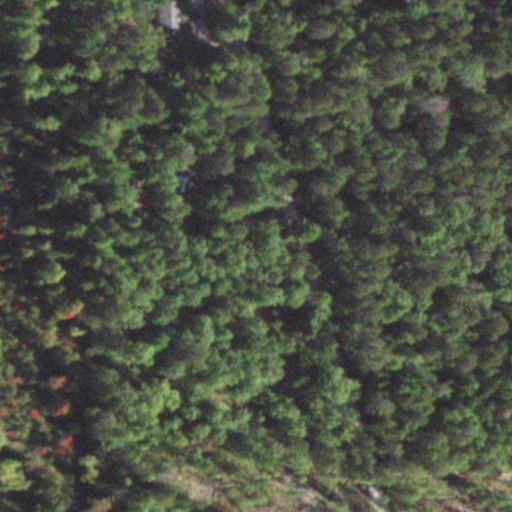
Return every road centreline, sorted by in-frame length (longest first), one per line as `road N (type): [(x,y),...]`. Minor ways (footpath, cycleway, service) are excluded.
road 1 (residential): [(389,511),(238,0)]
road 2 (track): [(377,476),(511,459)]
